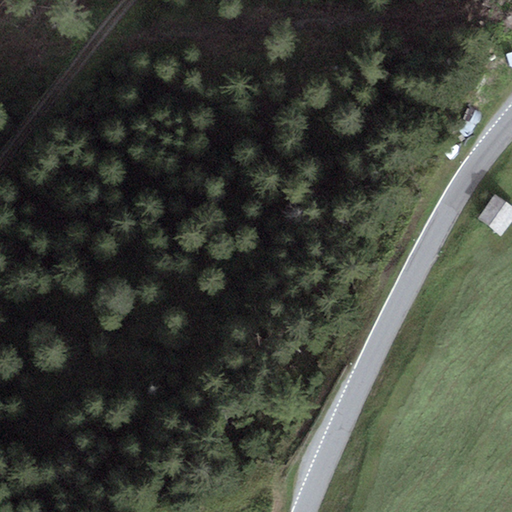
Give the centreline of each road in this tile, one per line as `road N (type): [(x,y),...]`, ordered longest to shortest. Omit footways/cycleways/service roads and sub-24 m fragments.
road 1 (unclassified): [(511,138),(410,278),(308,511)]
road 2 (track): [(0,181),(138,0)]
